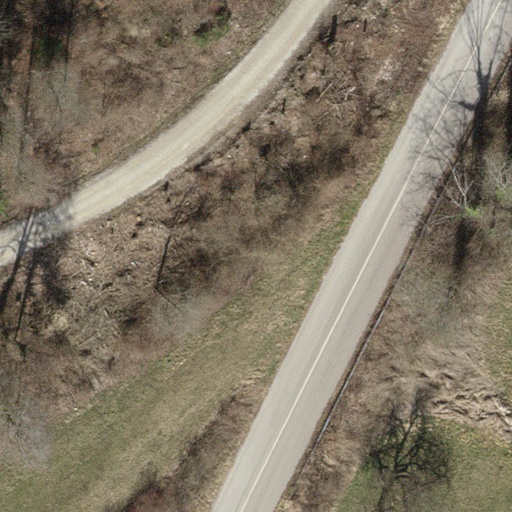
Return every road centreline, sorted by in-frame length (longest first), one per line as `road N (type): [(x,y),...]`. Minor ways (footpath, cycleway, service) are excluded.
road 1 (unclassified): [(245,511),(299,383),(502,0)]
road 2 (track): [(0,242),(204,133),(338,0)]
